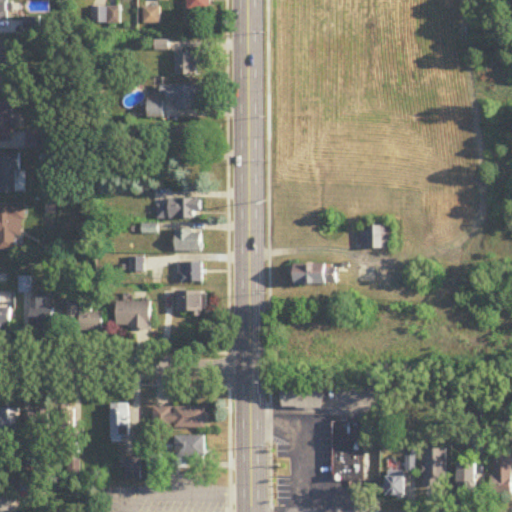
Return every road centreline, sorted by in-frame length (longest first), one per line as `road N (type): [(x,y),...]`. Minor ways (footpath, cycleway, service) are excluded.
road 1 (secondary): [(253,511),(249,0)]
road 2 (residential): [(0,369),(252,371)]
